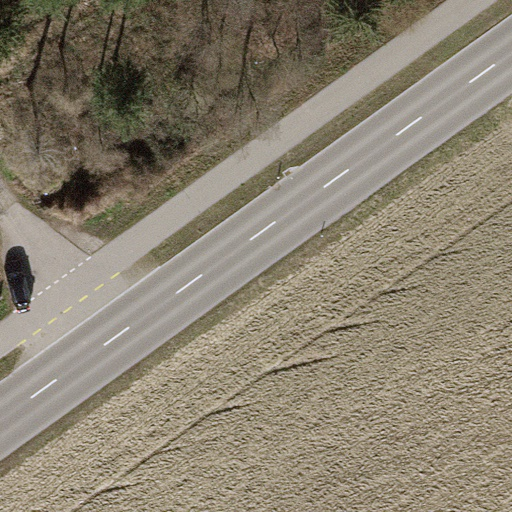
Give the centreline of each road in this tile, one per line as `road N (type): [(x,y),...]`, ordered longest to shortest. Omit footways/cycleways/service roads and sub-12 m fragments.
road 1 (tertiary): [(511,50),(0,420)]
road 2 (track): [(103,346),(0,190)]
